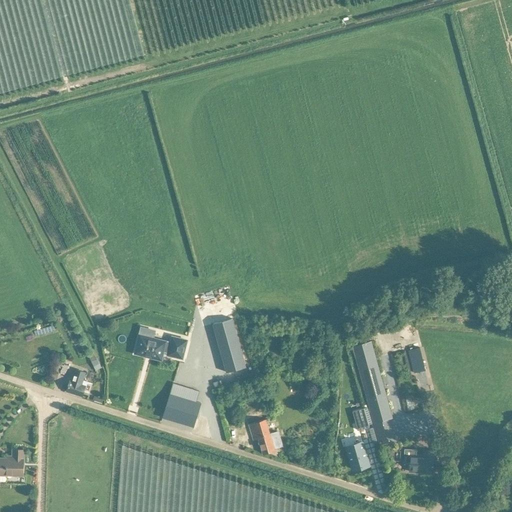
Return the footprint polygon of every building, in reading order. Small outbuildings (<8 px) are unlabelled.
[(215,324),(212,324),(223,363),(226,372),(246,366),(232,319),(215,324)] [(161,359),(163,351),(168,352),(167,356),(182,360),(188,339),(172,335),(170,343),(140,335),(136,353),(161,359)] [(372,341),(352,346),(373,423),(372,424),(376,437),(388,434),(386,428),(383,429),(381,421),(393,418),(372,341)] [(420,348),(408,350),(414,373),(425,370),(420,348)] [(101,367),(97,359),(93,352),(88,354),(96,370),(101,367)] [(70,381),(66,391),(82,396),(84,391),(89,393),(93,383),(83,380),(86,372),(76,369),(72,381),(70,381)] [(193,427),(200,403),(170,393),(163,417),(193,427)] [(364,408),(352,411),(358,430),(369,427),(364,408)] [(259,422),(249,425),(253,439),(259,438),(263,453),(274,450),(274,449),(283,446),(279,431),(269,433),(266,421),(259,422)] [(363,442),(346,447),(352,469),(369,465),(363,442)] [(0,475),(23,476),(24,459),(25,459),(25,450),(13,449),(12,458),(0,457),(0,475)] [(404,449),(404,453),(404,463),(410,464),(410,471),(433,473),(434,458),(437,458),(437,451),(423,450),(423,455),(416,455),(417,450),(404,449)]
